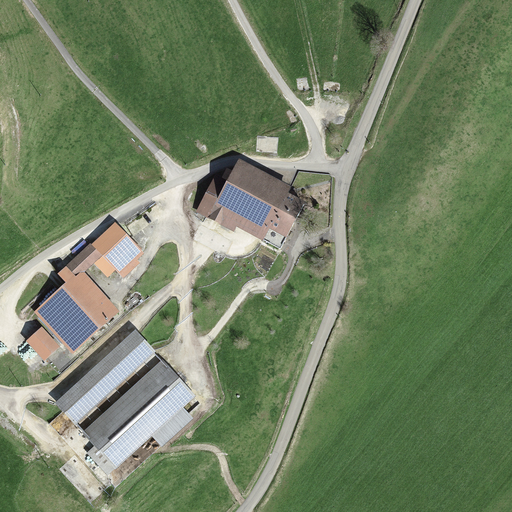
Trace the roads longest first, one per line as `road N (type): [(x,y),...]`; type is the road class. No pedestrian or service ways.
road 1 (unclassified): [(0,289),(97,222),(213,165),(345,165)]
road 2 (tertiary): [(240,511),(268,469),(335,294),(345,165)]
road 3 (track): [(181,179),(79,77),(25,0)]
road 4 (track): [(230,0),(306,117),(315,163)]
road 5 (tertiary): [(345,165),(414,0)]
road 6 (track): [(312,130),(317,108),(297,0)]
